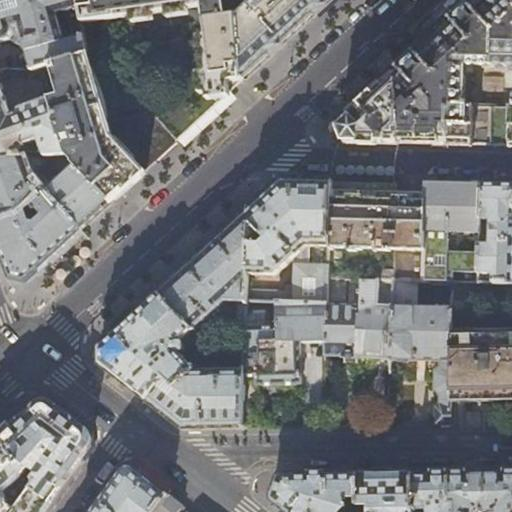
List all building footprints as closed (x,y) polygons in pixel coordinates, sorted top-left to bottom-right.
[(60,15),(78,9),(76,0),(0,0),(0,42),(8,40),(18,46),(23,44),(31,70),(40,68),(87,56),(83,37),(66,43),(60,15)] [(76,0),(78,9),(81,24),(201,1),(204,32),(199,33),(203,66),(153,112),(177,142),(205,116),(210,111),(231,92),(244,80),(238,17),(236,0),(76,0)] [(256,0),(238,17),(244,80),(319,11),(330,0),(256,0)] [(511,0),(481,0),(442,35),(398,74),(399,144),(441,145),(511,146),(511,0)] [(108,121),(87,56),(40,68),(49,98),(66,156),(111,203),(127,189),(140,177),(177,142),(153,112),(151,110),(150,104),(139,107),(140,113),(108,121)] [(376,143),(399,144),(398,74),(371,99),(339,128),(344,143),(376,143)] [(5,91),(0,79),(0,158),(22,158),(27,157),(21,145),(36,139),(42,157),(66,156),(49,98),(20,110),(18,111),(17,114),(17,116),(13,119),(3,93),(5,91)] [(111,203),(66,156),(42,157),(27,157),(22,158),(27,175),(36,174),(37,162),(45,162),(54,172),(60,166),(65,172),(50,187),(51,188),(47,191),(82,230),(92,221),(111,203)] [(27,175),(22,158),(0,158),(0,251),(10,279),(26,282),(47,263),(60,250),(81,231),(82,230),(47,191),(51,188),(50,187),(38,174),(36,174),(27,175)] [(265,196),(249,211),(248,244),(258,235),(265,243),(261,247),(248,246),(247,274),(277,276),(295,259),(294,303),(327,304),(328,278),(329,251),(331,192),(332,182),(283,180),(265,196)] [(426,184),(426,194),(425,233),(448,233),(480,234),(480,222),(482,186),(460,185),(447,185),(426,184)] [(511,186),(504,186),(482,186),(480,222),(491,222),(490,246),(479,246),(479,253),(478,272),(478,275),(495,275),(494,284),(511,284),(511,186)] [(391,193),(331,192),(329,251),(349,251),(349,255),(358,255),(358,253),(363,253),(363,251),(378,252),(378,253),(391,254),(391,252),(424,253),(425,233),(426,194),(391,193)] [(248,246),(248,244),(249,211),(197,260),(159,294),(193,330),(225,300),(240,301),(239,322),(246,322),(247,274),(248,246)] [(52,269),(87,236),(81,231),(60,250),(47,263),(52,269)] [(425,233),(424,253),(424,283),(452,283),(453,272),(478,272),(479,253),(448,253),(448,233),(425,233)] [(362,280),(328,278),(327,304),(326,340),(325,355),(337,356),(345,356),(358,357),(359,345),(358,345),(359,315),(360,315),(362,280)] [(380,281),(362,280),(360,315),(359,315),(358,345),(359,345),(358,357),(373,358),(391,358),(393,306),(379,306),(380,281)] [(395,281),(393,306),(391,358),(415,360),(441,361),(441,366),(434,369),(433,390),(440,394),(440,404),(436,407),(435,425),(451,425),(451,398),(452,334),(452,310),(416,308),(417,282),(395,281)] [(178,343),(193,330),(159,294),(129,322),(99,349),(100,356),(100,364),(117,378),(146,401),(163,379),(173,386),(194,369),(178,351),(178,343)] [(326,340),(327,304),(294,303),(278,302),(276,326),(254,327),(255,355),(245,355),(244,369),(243,401),(255,401),(254,403),(264,403),(264,396),(260,396),(260,383),(282,383),(301,383),(300,345),(310,345),(310,340),(326,340)] [(511,333),(452,334),(451,398),(501,398),(511,397),(511,333)] [(358,364),(358,357),(345,356),(344,363),(358,364)] [(195,371),(194,369),(173,386),(163,379),(146,401),(163,414),(182,429),(211,429),(243,428),(243,401),(244,369),(195,371)] [(0,511),(42,511),(73,470),(90,446),(88,431),(54,405),(39,405),(0,441),(0,511)] [(316,409),(315,427),(323,427),(324,409),(316,409)] [(102,499),(92,511),(157,511),(169,496),(154,484),(135,468),(130,467),(126,468),(122,470),(102,499)] [(511,511),(511,472),(491,473),(449,473),(449,503),(455,503),(454,511),(480,511),(481,511),(492,511),(511,511)] [(412,474),(412,511),(454,511),(455,503),(449,503),(449,473),(428,474),(412,474)] [(412,511),(412,474),(357,475),(356,499),(355,511),(412,511)] [(356,499),(357,475),(279,477),(271,500),(286,511),(343,511),(344,505),(350,506),(349,499),(356,499)] [(169,496),(157,511),(179,511),(183,507),(169,496)]
